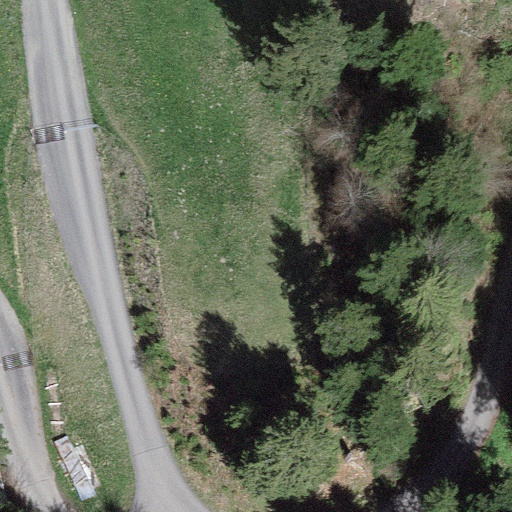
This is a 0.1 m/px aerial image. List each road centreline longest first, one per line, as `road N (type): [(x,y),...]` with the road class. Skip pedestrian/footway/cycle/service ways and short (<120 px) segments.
road 1 (track): [(157,511),(82,212),(47,0)]
road 2 (track): [(390,511),(453,452),(478,405),(511,272)]
road 3 (track): [(0,380),(14,473),(35,511)]
